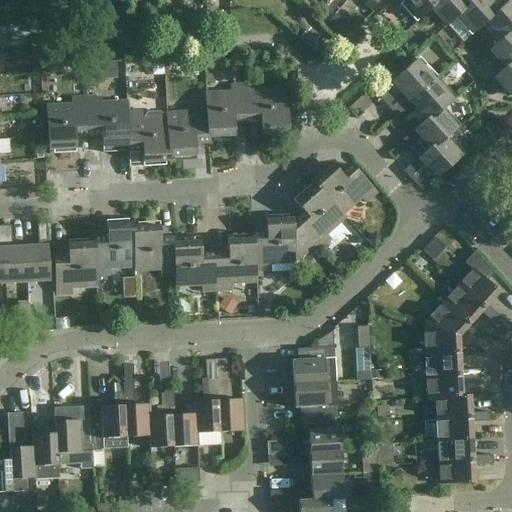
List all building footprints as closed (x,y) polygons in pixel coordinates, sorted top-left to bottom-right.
[(381,0),(368,0),(364,5),(371,12),(381,0)] [(405,0),(400,5),(416,23),(420,20),(420,19),(441,0),(405,0)] [(447,26),(459,16),(471,5),(468,2),(470,0),(469,0),(468,1),(467,0),(441,0),(420,19),(420,20),(432,9),(447,26)] [(471,5),(459,16),(447,26),(448,27),(459,16),(475,33),(510,1),(510,0),(498,11),(488,0),(470,0),(468,2),(471,5)] [(490,50),(490,51),(511,30),(511,2),(510,1),(475,33),(475,34),(487,23),(502,40),(490,50)] [(344,22),(335,32),(344,40),(353,30),(344,22)] [(309,27),(299,37),(298,38),(314,52),(324,41),(309,27)] [(494,78),(494,79),(506,68),(511,62),(511,30),(490,51),(506,68),(494,78)] [(396,116),(439,78),(438,77),(435,81),(416,60),(392,82),(405,96),(390,110),(396,116)] [(511,62),(506,68),(494,79),(510,96),(511,95),(511,62)] [(426,120),(415,130),(415,131),(427,120),(430,123),(453,101),(435,81),(439,78),(396,116),(402,122),(417,109),(426,120)] [(246,86),(248,118),(261,117),(262,135),(288,133),(288,138),(289,138),(286,90),(261,92),(260,85),(246,86)] [(234,118),(248,118),(246,86),(231,87),(232,93),(206,95),(209,138),(235,136),(234,118)] [(209,138),(206,95),(206,106),(192,107),(193,113),(167,115),(170,157),(170,166),(171,166),(170,157),(196,156),(195,138),(209,138)] [(101,98),(87,99),(88,130),(102,130),(103,153),(127,152),(127,146),(129,146),(127,103),(102,104),(101,98)] [(88,130),(87,99),(72,99),(72,106),(47,107),(49,155),(50,155),(50,150),(76,149),(75,131),(88,130)] [(431,148),(434,151),(457,129),(442,112),(454,102),(453,101),(430,123),(427,120),(415,131),(415,130),(400,144),(406,150),(421,137),(430,148),(419,158),(419,159),(431,148)] [(170,166),(170,157),(167,115),(167,119),(164,119),(164,115),(160,112),(148,112),(145,116),(145,120),(142,120),(142,113),(128,114),(127,103),(129,146),(143,145),(144,163),(169,161),(170,166)] [(419,158),(404,172),(410,178),(425,165),(438,179),(462,158),(446,140),(458,129),(457,129),(434,151),(431,148),(419,159),(419,158)] [(310,180),(345,218),(343,215),(361,198),(365,203),(376,193),(355,170),(345,179),(333,166),(314,183),(311,179),(310,180)] [(81,178),(65,178),(66,194),(81,193),(81,178)] [(293,232),(299,227),(315,245),(320,250),(330,240),(326,235),(345,218),(310,180),(316,187),(297,204),(309,217),(294,231),(293,220),(293,232)] [(95,244),(97,287),(97,297),(98,297),(97,276),(111,275),(110,269),(135,268),(135,272),(136,272),(133,219),(133,224),(107,226),(108,243),(95,244)] [(134,219),(133,219),(136,272),(161,270),(161,276),(175,276),(176,287),(177,287),(174,244),(161,245),(160,227),(134,228),(134,219)] [(320,250),(315,245),(299,227),(293,232),(293,220),(267,221),(268,239),(254,240),(256,282),(257,282),(256,271),(270,270),(270,264),(295,263),(315,245),(319,250),(320,250)] [(39,247),(26,247),(28,283),(50,282),(47,224),(38,225),(39,247)] [(3,227),(6,284),(28,283),(26,247),(13,248),(11,226),(3,227)] [(229,259),(215,259),(217,291),(231,290),(231,284),(256,282),(254,240),(228,241),(229,259)] [(202,292),(217,291),(215,259),(202,260),(201,242),(174,244),(177,287),(202,286),(202,292)] [(97,297),(97,287),(95,244),(68,246),(69,263),(55,264),(57,296),(72,295),(71,289),(96,287),(97,297)] [(489,319),(495,312),(487,305),(499,292),(473,269),(459,286),(484,309),(481,312),(489,319)] [(484,309),(459,286),(444,302),(470,325),(481,312),(484,309)] [(423,325),(458,337),(470,325),(444,302),(423,325)] [(496,326),(499,322),(502,319),(495,312),(489,319),(496,326)] [(458,337),(423,325),(425,356),(459,354),(458,337)] [(285,385),(336,383),(333,331),(317,342),(317,348),(297,349),(297,350),(302,349),(302,360),(292,361),(293,376),(284,376),(285,385)] [(459,354),(425,356),(426,378),(461,376),(461,380),(471,380),(470,371),(460,371),(459,354)] [(481,379),(480,375),(480,370),(470,371),(471,380),(481,379)] [(461,376),(426,378),(427,400),(435,399),(462,397),(461,380),(461,376)] [(197,435),(220,433),(217,379),(199,381),(200,402),(195,402),(198,447),(197,435)] [(224,379),(217,379),(220,433),(244,432),(242,400),(228,401),(227,382),(224,379)] [(305,409),(306,420),(334,418),(338,417),(336,383),(285,385),(285,395),(294,394),(295,409),(305,409)] [(151,449),(149,417),(148,405),(134,406),(133,387),(130,384),(124,385),(127,438),(149,437),(150,449),(151,449)] [(101,418),(90,419),(92,446),(103,446),(104,450),(128,448),(127,438),(124,385),(124,394),(115,394),(116,407),(101,408),(101,418)] [(148,405),(149,417),(151,449),(174,448),(171,394),(164,394),(162,397),(163,416),(150,417),(149,405),(148,405)] [(172,394),(171,394),(174,448),(198,447),(195,402),(194,402),(195,414),(181,415),(181,407),(172,407),(172,394)] [(435,399),(436,420),(471,418),(471,423),(481,422),(481,413),(470,414),(470,396),(462,397),(435,399)] [(91,447),(92,446),(90,419),(79,419),(79,408),(55,409),(55,414),(58,466),(80,465),(80,469),(92,468),(91,447)] [(58,466),(55,414),(55,409),(54,409),(55,426),(32,427),(33,447),(35,479),(36,479),(35,467),(58,466)] [(491,422),(491,417),(491,413),(481,413),(481,422),(491,422)] [(334,418),(306,420),(306,431),(308,431),(308,445),(289,446),(287,449),(287,456),(341,453),(340,429),(334,429),(334,418)] [(471,418),(436,420),(437,442),(472,440),(471,423),(471,418)] [(0,493),(13,493),(10,440),(9,440),(10,452),(1,452),(2,461),(0,460),(0,493)] [(19,440),(10,440),(13,493),(27,492),(26,480),(35,479),(33,447),(19,448),(19,440)] [(472,440),(437,442),(439,463),(473,461),(473,466),(483,466),(483,456),(473,457),(472,440)] [(309,464),(310,478),(343,476),(341,453),(287,456),(287,462),(290,465),(309,464)] [(493,465),(493,460),(493,456),(483,456),(483,466),(493,465)] [(473,461),(439,463),(440,485),(474,484),(473,466),(473,461)] [(200,483),(199,469),(175,470),(176,484),(200,483)] [(289,496),(290,502),(344,499),(343,476),(310,478),(311,492),(292,493),(289,496)] [(331,511),(331,501),(344,500),(344,499),(290,502),(290,511),(299,511),(298,511),(331,511)]
